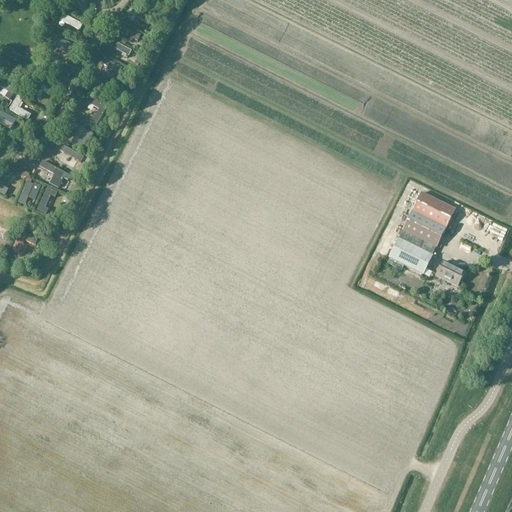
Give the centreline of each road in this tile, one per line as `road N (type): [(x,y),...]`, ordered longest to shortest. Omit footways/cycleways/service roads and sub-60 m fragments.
road 1 (track): [(511,123),(268,0)]
road 2 (track): [(511,217),(508,224),(402,172),(345,282)]
road 3 (unclassified): [(511,349),(483,409),(455,439),(424,511)]
road 4 (track): [(439,476),(407,462),(457,345)]
road 5 (track): [(0,269),(34,279),(54,242),(0,208)]
